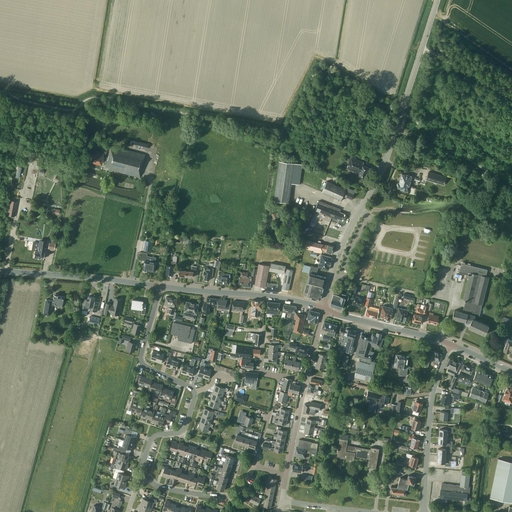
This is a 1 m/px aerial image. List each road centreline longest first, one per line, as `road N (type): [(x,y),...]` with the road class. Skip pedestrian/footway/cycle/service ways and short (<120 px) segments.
road 1 (tertiary): [(322,308),(341,246),(387,156),(437,0)]
road 2 (residential): [(147,477),(141,466),(151,438),(183,429),(195,397),(141,363),(160,286)]
road 3 (tertiary): [(322,308),(160,286)]
road 4 (tertiary): [(160,286),(0,271)]
road 5 (residential): [(286,474),(254,465),(231,496),(168,488),(147,477)]
road 6 (tertiary): [(450,343),(322,308)]
road 7 (residential): [(432,394),(307,374)]
